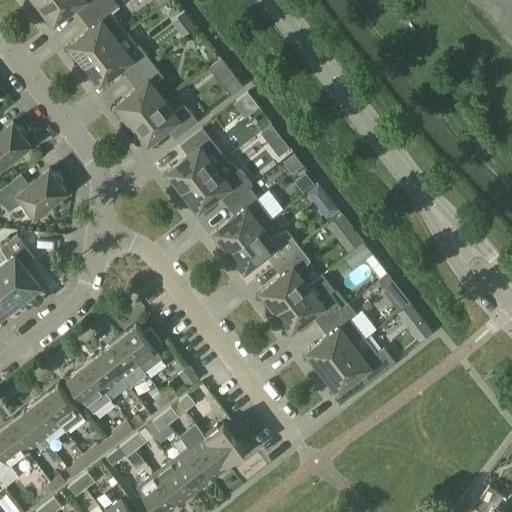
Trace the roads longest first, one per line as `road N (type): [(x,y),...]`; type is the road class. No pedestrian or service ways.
road 1 (residential): [(297,443),(164,272),(135,244),(97,235)]
road 2 (tertiary): [(443,220),(272,0)]
road 3 (residential): [(0,38),(92,158),(103,197),(97,235)]
road 4 (residential): [(0,366),(90,294),(97,235)]
road 5 (tertiary): [(443,220),(463,271),(511,330)]
